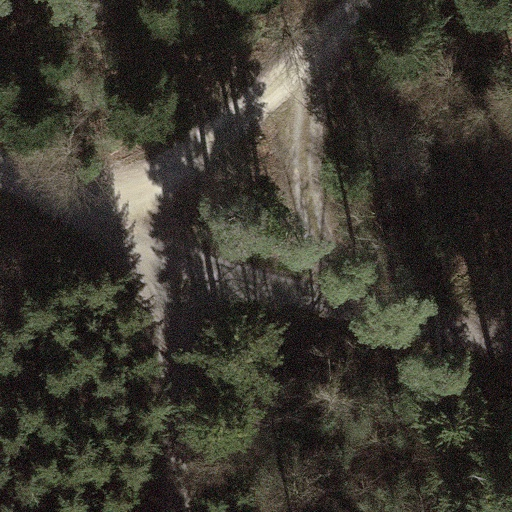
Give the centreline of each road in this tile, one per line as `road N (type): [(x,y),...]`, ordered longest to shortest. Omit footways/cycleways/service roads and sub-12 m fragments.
road 1 (track): [(92,222),(351,313),(511,348)]
road 2 (track): [(92,222),(324,48),(368,0)]
road 3 (track): [(92,222),(140,269),(157,305),(174,404),(172,511)]
road 4 (track): [(324,48),(306,130),(306,213),(351,313)]
